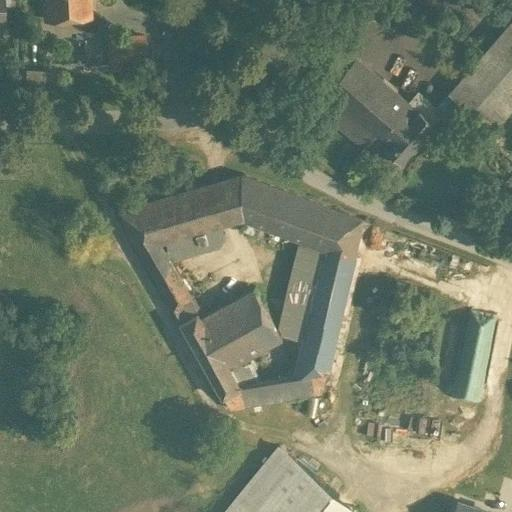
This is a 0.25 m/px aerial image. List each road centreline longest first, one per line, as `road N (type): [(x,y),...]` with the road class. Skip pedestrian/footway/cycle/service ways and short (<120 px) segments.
road 1 (track): [(511,443),(402,498),(332,453),(370,290),(398,260)]
road 2 (tertiary): [(313,0),(206,128),(0,122)]
road 3 (track): [(206,128),(511,258)]
